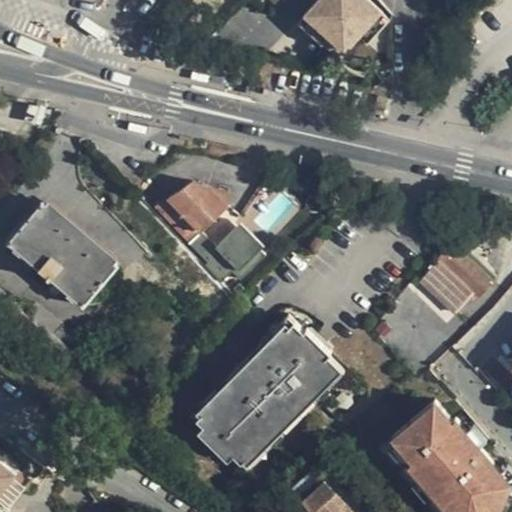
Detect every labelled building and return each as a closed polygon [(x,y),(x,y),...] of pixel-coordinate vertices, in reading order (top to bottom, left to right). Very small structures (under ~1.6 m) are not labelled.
[(346,58),(385,14),(369,0),(316,0),(301,18),(346,58)] [(154,208),(205,263),(215,254),(219,250),(202,232),(226,209),(227,190),(192,183),(154,208)] [(323,194),(303,199),(308,215),(327,209),(323,194)] [(117,264),(44,203),(11,243),(82,303),(117,264)] [(215,254),(234,273),(241,280),(267,255),(257,245),(254,246),(238,231),(219,250),(215,254)] [(452,244),(448,240),(442,248),(446,252),(452,244)] [(480,298),(493,283),(483,273),(468,259),(452,244),(446,252),(433,265),(430,263),(420,278),(453,309),(473,291),(480,298)] [(480,246),(468,259),(483,273),(495,260),(480,246)] [(204,264),(223,284),(234,273),(215,254),(205,263),(204,264)] [(389,294),(398,304),(411,291),(401,281),(389,294)] [(27,315),(51,335),(60,323),(37,304),(27,315)] [(306,330),(290,313),(189,412),(246,470),(340,376),(324,360),(332,351),(309,326),(306,330)] [(497,511),(511,479),(435,396),(392,437),(412,458),(406,463),(450,511),(497,511)] [(0,461),(0,493),(16,475),(0,461)] [(311,511),(353,511),(324,480),(302,501),(311,511)]
